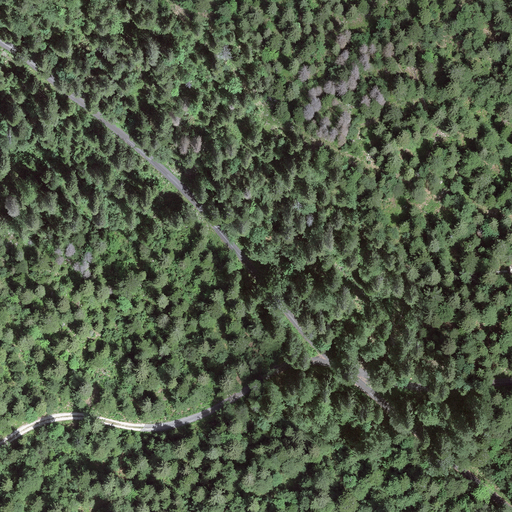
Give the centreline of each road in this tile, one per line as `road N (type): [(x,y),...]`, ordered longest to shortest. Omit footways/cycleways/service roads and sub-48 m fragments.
road 1 (track): [(350,368),(296,324),(187,192),(0,41)]
road 2 (track): [(350,368),(293,362),(169,425),(65,416),(30,425),(0,446)]
road 3 (track): [(511,511),(350,368)]
road 4 (track): [(511,381),(411,386),(350,368)]
